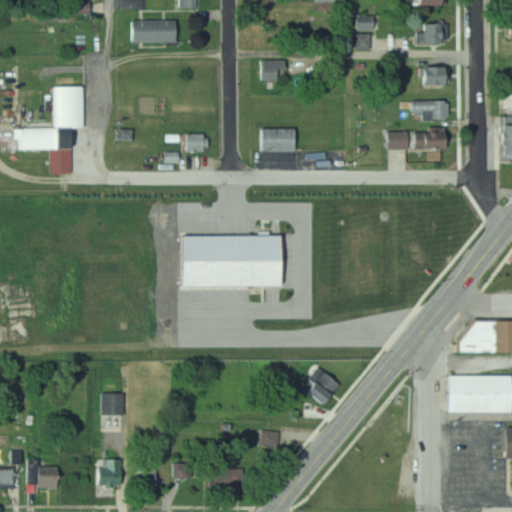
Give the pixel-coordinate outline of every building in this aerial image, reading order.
[(371,26),(371,16),(355,16),(355,26),(371,26)] [(180,41),(180,19),(135,19),(135,41),(180,41)] [(440,23),(415,23),(415,43),(440,43),(440,23)] [(370,34),(355,34),(355,49),(370,49),(370,34)] [(286,60),(263,60),(263,80),(286,80),(286,60)] [(440,85),(440,67),(416,67),(416,85),(440,85)] [(57,128),(22,128),(23,150),(53,150),(53,173),(76,173),(76,128),(88,128),(88,85),(57,86),(57,128)] [(501,155),(511,154),(511,94),(500,95),(501,155)] [(446,101),(407,101),(407,119),(446,119),(446,101)] [(300,151),(300,129),(264,129),(264,151),(300,151)] [(390,130),(390,149),(446,149),(446,130),(390,130)] [(190,151),(212,151),(212,134),(190,134),(190,151)] [(511,351),(511,321),(467,321),(467,352),(511,351)] [(311,380),(316,384),(310,392),(329,405),(345,383),(321,366),(311,380)] [(511,376),(453,376),(453,412),(511,412),(511,376)] [(105,415),(127,415),(127,393),(105,393),(105,415)] [(279,450),(281,431),(263,429),(261,449),(279,450)] [(43,465),(43,459),(31,459),(31,487),(63,487),(63,465),(43,465)] [(107,467),(100,467),(100,486),(128,486),(128,459),(107,459),(107,467)] [(176,462),(176,477),(194,477),(194,462),(176,462)] [(160,464),(144,464),(145,487),(161,486),(160,464)] [(0,488),(18,489),(18,467),(0,467),(0,488)] [(223,486),(248,486),(248,467),(223,467),(223,486)]
